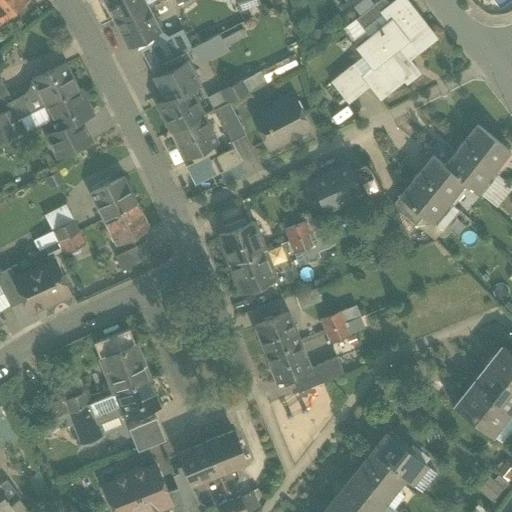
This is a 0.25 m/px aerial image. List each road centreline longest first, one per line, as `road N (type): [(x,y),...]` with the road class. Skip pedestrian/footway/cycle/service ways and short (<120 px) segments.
road 1 (residential): [(142,291),(185,395),(203,408),(231,400),(245,382),(243,366),(197,265)]
road 2 (residential): [(197,265),(67,0)]
road 3 (residential): [(0,362),(24,343),(142,291)]
